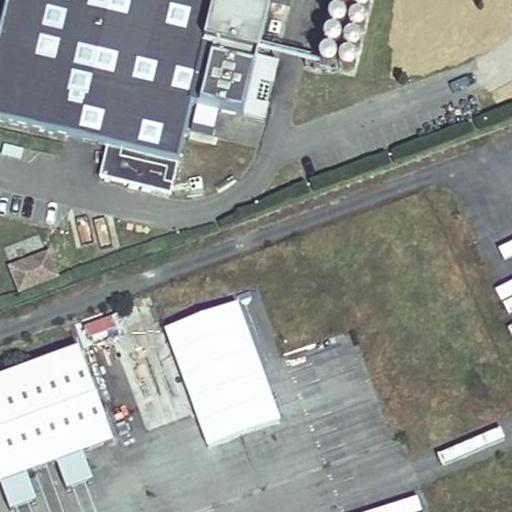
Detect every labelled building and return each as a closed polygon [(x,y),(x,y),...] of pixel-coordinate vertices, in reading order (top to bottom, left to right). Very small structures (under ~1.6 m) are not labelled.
[(6,0),(0,25),(0,124),(113,149),(106,177),(175,193),(196,106),(201,107),(222,112),(248,118),(262,59),(275,0),(6,0)] [(338,0),(338,3),(339,5),(341,9),(343,10),(346,10),(348,10),(350,10),(352,9),(354,7),(355,5),(356,3),(356,1),(355,0),(338,0)] [(344,12),(342,11),(339,12),(337,13),(334,16),(333,18),(333,22),(333,24),(335,26),(336,28),(338,29),(340,30),(343,30),(345,29),(347,28),(349,26),(350,25),(351,22),(351,20),(350,18),(349,16),(348,14),(346,13),(344,12)] [(339,31),(337,31),(335,31),(332,32),(329,35),(328,37),(328,39),(328,42),(329,44),(330,46),(331,47),(333,48),(336,49),(338,49),(340,48),(344,46),(346,42),(346,39),(345,37),(343,33),(341,32),(339,31)] [(334,51),(332,51),(330,51),(326,53),(324,55),(323,57),(323,59),(323,61),(325,65),(327,67),(329,68),(333,69),(335,68),(337,67),(339,65),(340,64),(341,61),(341,59),(341,57),(340,55),(338,53),(336,52),(334,51)] [(281,63),(262,59),(248,118),(267,123),(271,108),(259,105),(264,83),(276,86),(281,63)] [(222,112),(201,107),(197,124),(218,129),(222,112)] [(18,292),(60,278),(49,248),(7,263),(18,292)] [(94,343),(84,317),(45,331),(55,357),(94,343)] [(51,358),(0,376),(0,483),(86,452),(51,358)]
